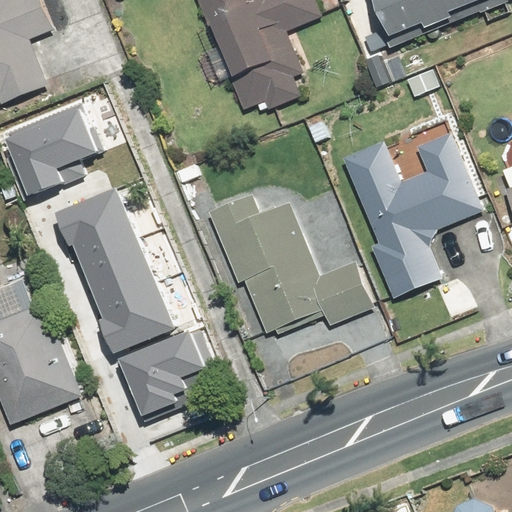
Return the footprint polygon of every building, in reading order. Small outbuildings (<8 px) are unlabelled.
[(0,0),(0,102),(89,65),(61,0),(0,0)] [(225,86),(242,79),(254,109),(275,101),(280,113),(311,100),(300,76),(313,70),(297,31),(332,16),(325,0),(208,0),(214,13),(208,16),(221,47),(210,52),(225,86)] [(511,0),(391,0),(411,44),(511,0)] [(398,25),(374,35),(381,53),(405,43),(398,25)] [(22,131),(42,186),(85,170),(78,151),(104,141),(91,106),(22,131)] [(357,161),(391,243),(383,247),(404,298),(420,291),(453,277),(440,245),(448,230),(496,210),(464,132),(429,146),(439,170),(413,181),(397,144),(357,161)] [(125,188),(68,210),(79,239),(89,236),(103,273),(96,275),(105,298),(113,298),(121,320),(113,323),(122,345),(177,325),(125,188)] [(300,202),(274,213),(267,195),(221,213),(250,285),(256,283),(277,335),(336,311),(342,325),(387,307),(368,260),(329,276),(300,202)] [(97,417),(86,394),(93,391),(41,274),(12,286),(0,258),(0,368),(23,421),(51,409),(61,433),(97,417)] [(134,353),(155,408),(197,392),(190,373),(217,363),(203,327),(134,353)] [(498,511),(496,506),(479,499),(461,505),(457,511),(498,511)]
